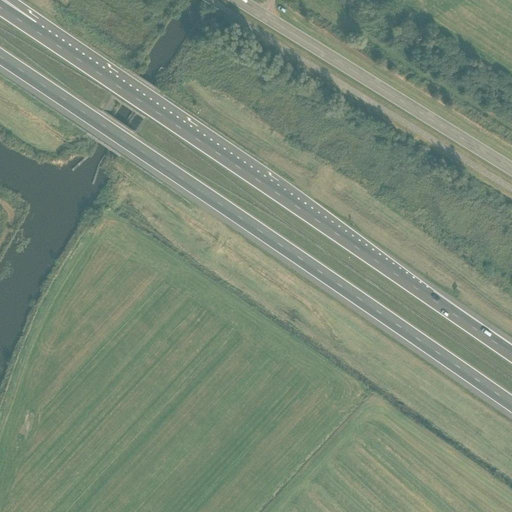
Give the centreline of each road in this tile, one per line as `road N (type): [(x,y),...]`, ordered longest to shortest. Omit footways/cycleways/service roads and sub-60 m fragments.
road 1 (motorway): [(0,57),(511,408)]
road 2 (motorway): [(511,355),(31,27)]
road 3 (tertiary): [(511,169),(238,0)]
